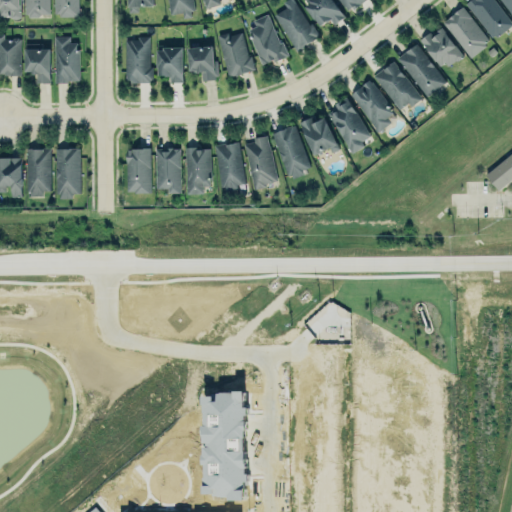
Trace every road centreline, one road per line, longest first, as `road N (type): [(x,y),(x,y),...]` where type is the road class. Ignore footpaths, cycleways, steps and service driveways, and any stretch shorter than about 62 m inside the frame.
road 1 (secondary): [(0,269),(511,264)]
road 2 (residential): [(0,122),(184,120),(246,108),(351,56),(421,0)]
road 3 (residential): [(101,269),(108,331),(267,362),(266,511)]
road 4 (residential): [(101,0),(100,210)]
